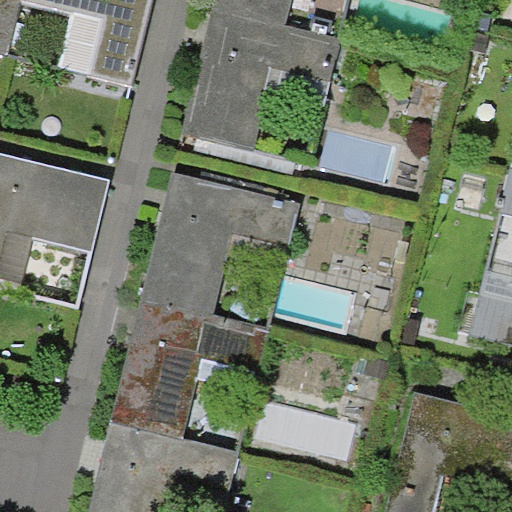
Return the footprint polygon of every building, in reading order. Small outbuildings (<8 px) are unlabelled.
[(20,0),(0,0),(0,53),(7,56),(20,2),(20,0)] [(154,0),(20,0),(20,2),(104,23),(91,77),(133,87),(146,34),(154,0)] [(215,0),(214,8),(287,26),(293,0),(215,0)] [(214,8),(182,133),(255,152),(276,68),(330,81),(340,39),(287,26),(214,8)] [(94,255),(113,183),(0,154),(0,273),(10,234),(94,255)] [(470,335),(511,345),(511,169),(501,211),(511,213),(511,303),(480,295),(470,335)] [(176,171),(145,297),(217,315),(239,231),(292,244),(302,202),(249,189),(176,171)] [(145,297),(113,423),(186,441),(207,357),(260,370),(271,329),(217,315),(145,297)] [(401,460),(387,511),(431,511),(442,471),(511,487),(511,415),(418,392),(401,460)] [(113,423),(90,511),(168,511),(175,483),(229,496),(239,454),(186,441),(113,423)]
